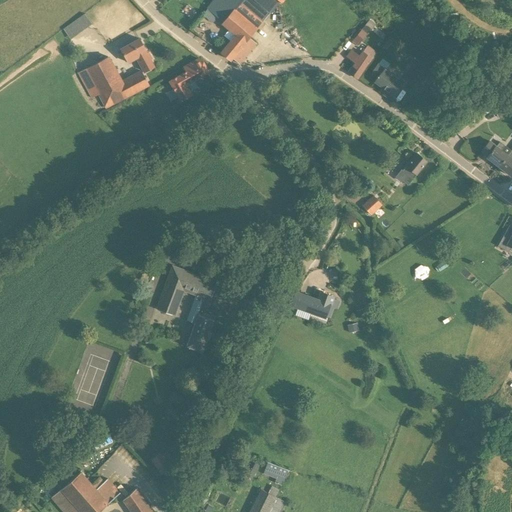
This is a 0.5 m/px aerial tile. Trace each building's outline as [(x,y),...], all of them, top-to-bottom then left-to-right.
[(232,59),(239,65),(256,45),(248,39),(263,22),(270,13),(279,3),(274,0),(214,0),(207,9),(237,34),(221,53),(231,61),(232,59)] [(64,27),(71,37),(92,22),(85,13),(64,27)] [(358,46),(370,29),(365,25),(353,42),(358,46)] [(128,64),(137,59),(145,72),(155,67),(151,60),(152,59),(148,53),(147,54),(145,51),(146,51),(139,39),(120,50),(128,64)] [(388,39),(383,47),(386,50),(392,42),(388,39)] [(349,60),(355,64),(349,73),(358,79),(376,51),(369,46),(361,57),(354,53),(349,60)] [(106,109),(149,86),(141,70),(121,79),(110,56),(78,73),(92,98),(99,94),(106,109)] [(199,59),(183,68),(186,72),(169,82),(181,102),(192,96),(185,85),(208,73),(203,63),(201,64),(199,59)] [(417,71),(422,64),(418,61),(409,74),(407,73),(403,78),(411,84),(418,72),(417,71)] [(379,64),(372,74),(378,78),(375,82),(384,88),(381,92),(391,100),(404,82),(379,64)] [(511,103),(495,111),(498,117),(511,110),(511,103)] [(194,118),(190,112),(184,115),(188,122),(194,118)] [(489,142),(481,152),(487,157),(486,158),(498,167),(511,151),(504,146),(500,143),(496,148),(489,142)] [(511,152),(511,151),(498,167),(510,177),(511,174),(511,152)] [(403,183),(404,182),(409,186),(428,162),(417,154),(403,171),(404,172),(398,179),(403,183)] [(382,205),(374,196),(363,206),(371,215),(382,205)] [(511,232),(509,231),(499,247),(507,251),(510,246),(511,247),(511,232)] [(173,266),(158,310),(175,316),(184,292),(203,299),(189,337),(191,337),(187,346),(201,351),(204,342),(206,343),(216,315),(207,312),(218,282),(173,266)] [(320,292),(317,300),(296,292),(291,306),(326,318),(331,304),(332,304),(335,297),(320,292)] [(358,318),(364,317),(363,310),(356,311),(358,318)] [(349,333),(359,331),(357,323),(347,325),(349,333)] [(96,449),(113,442),(110,433),(93,440),(96,449)] [(161,474),(171,468),(161,452),(151,459),(161,474)] [(286,469),(271,463),(268,462),(265,470),(283,477),(286,469)] [(104,482),(100,477),(92,484),(81,472),(62,487),(82,511),(97,511),(107,504),(95,490),(104,482)] [(95,490),(107,504),(120,493),(108,478),(104,482),(95,490)] [(271,486),(268,493),(261,490),(249,511),(280,511),(285,503),(276,498),(275,497),(279,490),(271,486)] [(82,511),(62,487),(50,498),(62,511),(82,511)] [(151,511),(136,490),(122,500),(130,511),(151,511)]
